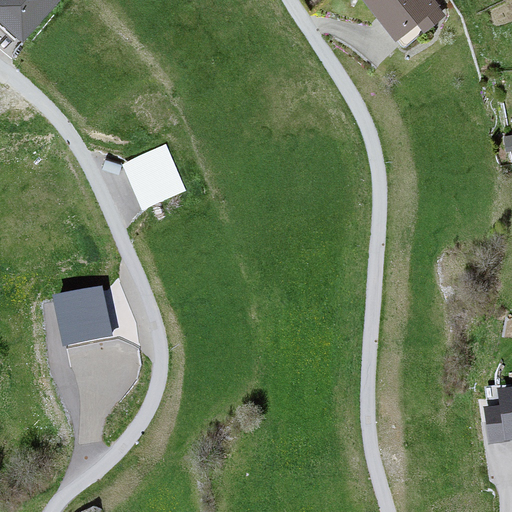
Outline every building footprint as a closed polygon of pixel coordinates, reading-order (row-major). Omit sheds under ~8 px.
[(0,0),(0,15),(21,35),(53,0),(0,0)] [(428,0),(366,0),(399,42),(438,12),(428,0)] [(130,167),(147,205),(180,191),(163,153),(130,167)] [(110,343),(100,298),(59,307),(69,352),(110,343)] [(511,401),(502,403),(509,446),(511,445),(511,401)]
